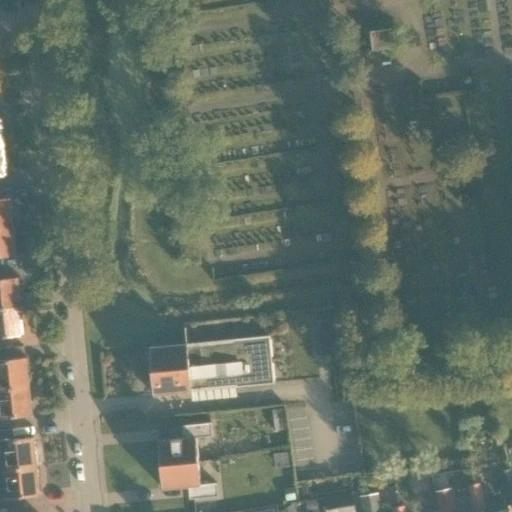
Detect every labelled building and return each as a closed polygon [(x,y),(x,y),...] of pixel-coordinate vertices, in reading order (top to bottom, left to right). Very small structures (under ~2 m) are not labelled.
[(372,51),(396,48),(393,29),(369,31),(372,51)] [(5,147),(0,147),(0,176),(8,176),(5,147)] [(0,198),(0,227),(13,226),(11,198),(0,198)] [(0,257),(16,255),(13,226),(0,227),(0,257)] [(0,308),(21,306),(18,277),(0,279),(0,308)] [(21,306),(0,308),(0,337),(24,335),(21,306)] [(314,331),(316,354),(339,352),(337,328),(336,329),(335,323),(321,324),(322,330),(314,331)] [(283,335),(271,336),(272,355),(285,354),(283,335)] [(274,383),(270,336),(149,347),(154,395),(274,383)] [(0,389),(29,386),(27,357),(0,359),(0,389)] [(29,386),(0,389),(0,418),(32,415),(29,386)] [(184,438),(158,441),(161,465),(198,461),(196,438),(213,436),(212,423),(183,425),(184,438)] [(4,469),(37,466),(34,437),(1,440),(1,441),(0,441),(0,452),(2,452),(4,469)] [(198,461),(161,465),(163,488),(189,486),(190,499),(218,496),(217,483),(201,484),(198,461)] [(0,498),(6,498),(40,495),(37,466),(4,469),(0,469),(0,498)] [(475,484),(470,485),(472,497),(477,496),(482,495),(480,483),(475,484)] [(504,506),(511,504),(511,483),(500,486),(504,506)] [(294,487),(285,488),(287,501),(296,500),(294,487)] [(435,492),(438,511),(456,511),(452,489),(450,489),(435,492)] [(380,511),(378,493),(360,496),(362,511),(380,511)] [(355,511),(353,494),(325,499),(326,511),(355,511)] [(475,511),(480,511),(479,508),(484,507),(485,507),(482,495),(477,496),(472,497),(474,509),(475,509),(475,511)]
